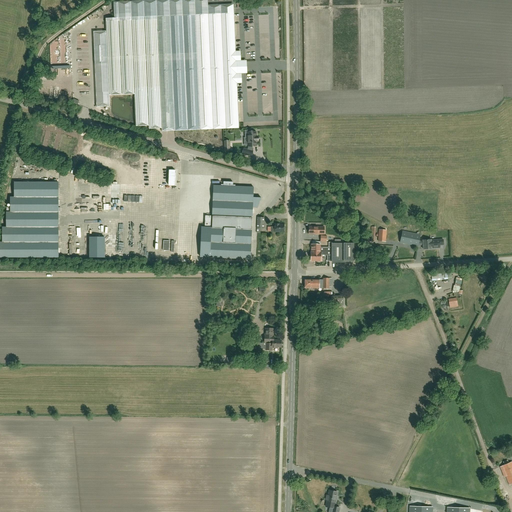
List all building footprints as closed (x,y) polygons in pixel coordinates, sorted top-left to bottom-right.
[(107,44),(94,45),(95,64),(108,64),(109,96),(134,95),(136,127),(149,126),(149,130),(162,129),(162,132),(200,130),(239,129),(237,92),(237,84),(235,51),(234,13),(114,18),(106,19),(106,31),(107,44)] [(251,156),(253,151),(251,151),(252,148),(252,146),(254,146),(254,145),(256,145),(256,141),(257,141),(257,137),(256,137),(256,133),(251,133),(250,130),(245,130),(245,138),(247,138),(248,146),(248,148),(247,150),(244,149),(242,154),(251,156)] [(10,213),(6,213),(6,228),(2,228),(2,243),(0,243),(0,258),(58,258),(58,183),(14,183),(14,198),(10,198),(10,213)] [(212,227),(211,258),(250,259),(252,229),(251,229),(252,218),(252,208),(257,208),(261,198),(253,197),(253,187),(214,186),(212,216),(212,227)] [(385,242),(386,230),(379,230),(378,241),(385,242)] [(165,232),(165,238),(169,238),(169,239),(173,239),(173,231),(168,231),(168,232),(165,232)] [(431,249),(431,248),(431,241),(430,240),(423,241),(423,242),(419,242),(420,235),(402,231),(400,243),(418,247),(418,245),(423,245),(423,250),(431,249)] [(105,258),(105,238),(90,238),(90,258),(105,258)] [(439,248),(439,245),(443,245),(443,240),(431,241),(431,248),(439,248)] [(311,261),(321,261),(322,255),(327,255),(327,261),(353,262),(354,243),(332,243),(331,247),(331,251),(311,251),(311,252),(311,261)] [(329,288),(329,278),(323,278),(323,280),(319,280),(305,279),(305,288),(319,288),(323,288),(329,288)] [(331,297),(332,306),(344,305),(343,296),(331,297)] [(449,300),(451,308),(459,307),(458,298),(449,300)] [(266,350),(270,350),(272,350),(272,348),(277,348),(277,347),(281,347),(281,341),(274,340),(274,336),(273,336),(273,329),(265,328),(265,336),(264,336),(264,343),(260,343),(260,349),(266,349),(266,350)] [(506,465),(501,467),(503,471),(502,472),(503,475),(505,475),(506,477),(509,485),(511,483),(511,462),(509,463),(508,461),(504,462),(506,465)] [(327,495),(326,500),(327,500),(327,501),(326,507),(333,508),(334,507),(335,503),(337,492),(329,490),(328,495),(327,495)]
